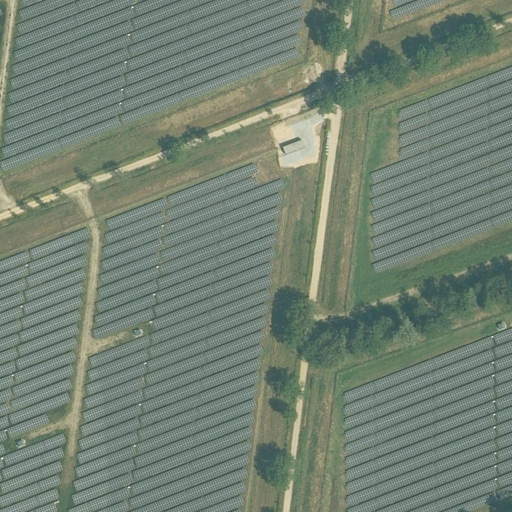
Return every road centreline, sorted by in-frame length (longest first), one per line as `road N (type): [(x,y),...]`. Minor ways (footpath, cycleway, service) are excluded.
road 1 (unclassified): [(283,511),(336,90)]
road 2 (unclassified): [(336,90),(0,219)]
road 3 (unclassified): [(336,90),(511,22)]
